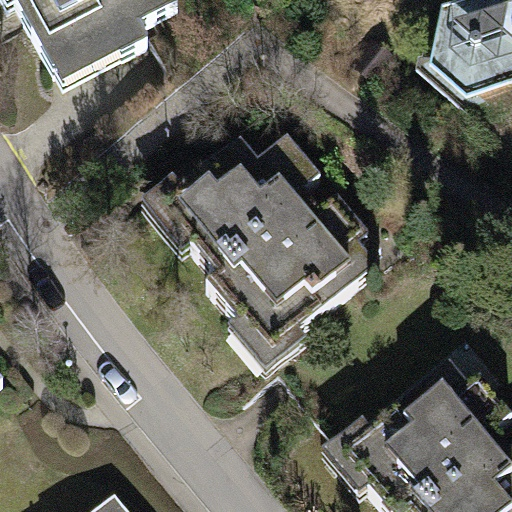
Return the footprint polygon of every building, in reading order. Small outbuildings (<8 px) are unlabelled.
[(17,15),(24,11),(18,0),(3,0),(13,17),(17,15)] [(177,14),(168,0),(18,0),(24,11),(17,15),(54,82),(113,49),(122,66),(148,52),(139,35),(177,14)] [(511,0),(492,0),(486,2),(486,12),(476,16),(467,9),(443,18),(435,63),(478,99),(511,86),(511,0)] [(63,99),(122,66),(113,49),(54,82),(63,99)] [(270,327),(289,349),(300,341),(370,281),(350,258),(371,240),(337,200),(309,224),(292,203),(320,180),(286,140),(244,175),(230,158),(181,199),(167,211),(185,232),(177,239),(192,257),(217,286),(207,295),(239,333),(249,345),(270,327)] [(183,265),(192,257),(177,239),(185,232),(167,211),(181,199),(173,190),(142,216),(183,265)] [(308,351),(300,341),(289,349),(270,327),(249,345),(239,333),(229,340),(268,385),(308,351)] [(511,511),(511,456),(500,466),(484,447),(511,424),(478,385),(457,403),(439,381),(371,438),(361,446),(380,468),(359,485),(370,499),(380,511),(511,511)] [(361,446),(371,438),(362,428),(322,462),(360,507),(370,499),(359,485),(380,468),(361,446)]
